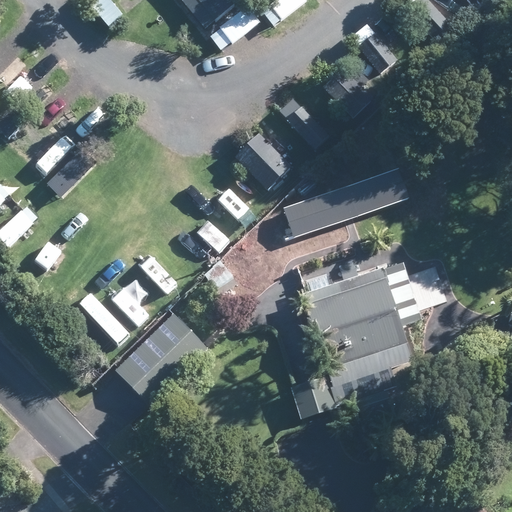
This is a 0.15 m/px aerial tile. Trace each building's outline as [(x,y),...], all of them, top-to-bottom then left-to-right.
[(198,0),(218,23),(238,7),(232,0),(198,0)] [(433,38),(438,45),(455,28),(427,0),(424,0),(410,14),(433,38)] [(364,54),(381,77),(400,62),(380,37),(375,40),(369,45),(362,51),(364,54)] [(42,82),(40,80),(25,65),(0,89),(0,95),(14,109),(42,82)] [(363,93),(372,85),(363,76),(356,84),(346,75),(338,83),(327,93),(353,120),(372,102),(363,93)] [(328,138),(292,100),(276,115),(312,153),(328,138)] [(25,127),(13,113),(0,124),(0,136),(7,144),(25,127)] [(284,159),(269,145),(263,137),(253,147),(238,161),(270,194),(294,171),(284,159)] [(99,165),(83,148),(44,186),(60,203),(99,165)] [(228,206),(194,171),(183,182),(231,231),(255,208),(240,193),(228,206)] [(361,220),(360,215),(351,190),(286,212),(296,242),(347,225),(353,222),(361,220)] [(208,246),(183,219),(170,231),(195,258),(208,246)] [(44,220),(10,251),(18,261),(15,264),(27,277),(64,243),(44,220)] [(135,262),(162,292),(178,277),(151,247),(135,262)] [(222,263),(207,278),(212,283),(211,285),(220,294),(230,286),(223,278),(230,272),(222,263)] [(154,299),(127,269),(110,285),(138,315),(154,299)] [(416,366),(408,341),(390,285),(387,286),(384,275),(309,298),(337,392),(340,391),(354,387),(358,400),(366,426),(396,417),(387,390),(383,376),(416,366)] [(197,300),(205,292),(198,286),(191,294),(197,300)] [(87,299),(130,342),(139,334),(96,291),(87,299)] [(83,316),(92,308),(84,300),(75,308),(83,316)] [(118,375),(151,407),(153,410),(211,353),(176,317),(136,356),(118,375)]
